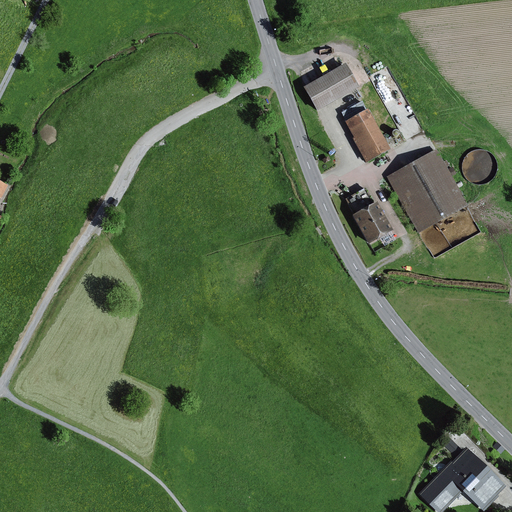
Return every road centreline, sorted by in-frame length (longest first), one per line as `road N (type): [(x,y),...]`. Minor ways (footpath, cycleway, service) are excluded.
road 1 (tertiary): [(255,0),(315,184),(360,275),(406,336),(511,444)]
road 2 (track): [(278,74),(145,144),(0,390)]
